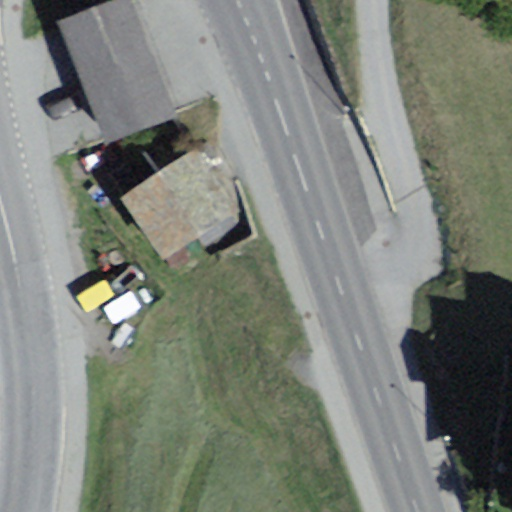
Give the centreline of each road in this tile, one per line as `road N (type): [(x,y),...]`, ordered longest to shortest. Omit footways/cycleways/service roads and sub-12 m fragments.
road 1 (residential): [(372,0),(382,110),(424,231),(414,275),(350,321)]
road 2 (tertiary): [(238,0),(350,321)]
road 3 (tertiary): [(23,511),(29,388),(21,290),(0,207)]
road 4 (tertiary): [(350,321),(418,511)]
